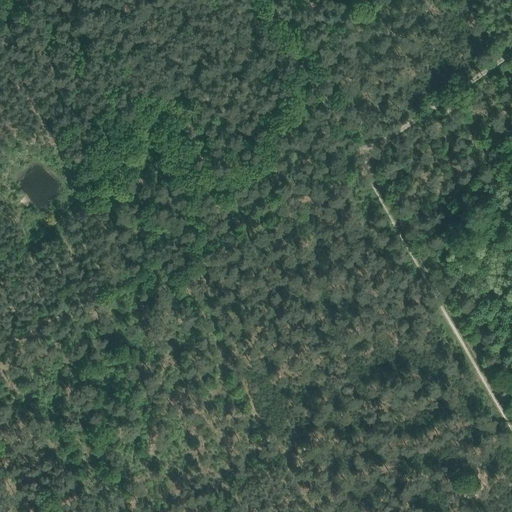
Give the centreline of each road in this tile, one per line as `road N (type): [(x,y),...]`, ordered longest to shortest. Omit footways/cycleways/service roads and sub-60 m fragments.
road 1 (track): [(0,337),(367,166)]
road 2 (track): [(502,405),(367,166)]
road 3 (track): [(362,159),(511,52)]
road 4 (track): [(362,159),(271,0)]
